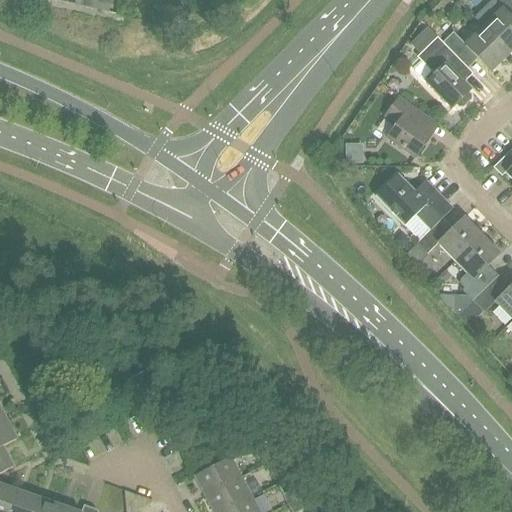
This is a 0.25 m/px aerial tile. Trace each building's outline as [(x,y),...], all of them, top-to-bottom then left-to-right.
[(86,0),(83,0),(82,7),(95,10),(97,2),(86,0)] [(511,15),(511,0),(491,0),(502,11),(483,28),(508,54),(511,50),(511,20),(510,18),(511,15)] [(97,2),(95,10),(109,13),(111,5),(97,2)] [(490,72),(508,54),(483,28),(465,46),(453,34),(443,44),(457,59),(462,64),(472,55),(490,72)] [(470,96),(468,94),(470,92),(447,69),(457,59),(443,44),(442,44),(438,40),(419,58),(435,75),(426,84),(451,110),(457,105),(459,107),(463,107),(470,100),(470,96)] [(399,98),(385,117),(396,125),(387,139),(415,159),(431,136),(417,126),(424,116),(399,98)] [(361,164),(361,146),(345,146),(345,164),(361,164)] [(511,149),(493,169),(501,177),(505,174),(511,180),(511,187),(511,188),(511,149)] [(404,227),(419,242),(436,225),(453,209),(433,189),(426,196),(419,189),(414,193),(397,176),(376,198),(404,227)] [(455,263),(481,237),(463,219),(447,235),(436,225),(419,242),(417,244),(427,255),(437,245),(455,263)] [(472,302),(492,282),(482,272),(499,255),(481,237),(455,263),(467,275),(460,281),(460,285),(464,289),(462,291),(472,302)] [(511,321),(511,285),(504,294),(492,282),(472,302),(484,314),(495,303),(511,321)] [(147,412),(168,400),(151,368),(130,380),(147,412)] [(0,448),(2,447),(3,448),(17,440),(5,420),(0,422),(0,448)] [(0,474),(13,468),(3,448),(2,447),(0,448),(0,474)] [(271,450),(261,455),(266,465),(277,460),(271,450)] [(205,498),(241,479),(230,458),(194,477),(205,498)] [(277,460),(266,465),(272,475),(282,470),(277,460)] [(212,511),(227,511),(252,499),(241,479),(205,498),(212,511)] [(8,511),(16,491),(0,485),(0,511),(8,511)] [(293,490),(282,495),(288,506),(298,500),(293,490)] [(32,511),(37,499),(16,491),(8,511),(32,511)] [(56,511),(59,506),(37,499),(32,511),(56,511)] [(259,511),(252,499),(227,511),(259,511)] [(298,500),(288,506),(291,511),(299,511),(304,510),(298,500)]
